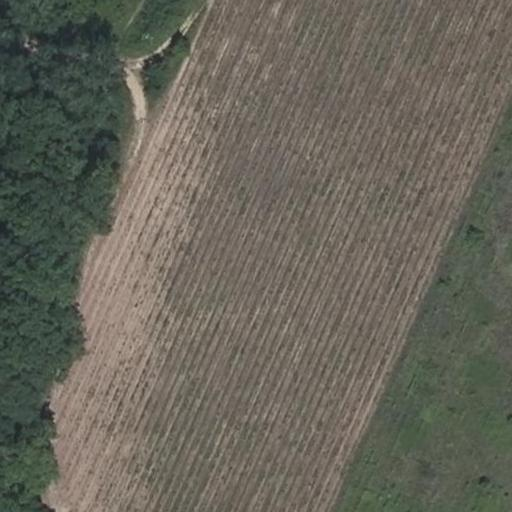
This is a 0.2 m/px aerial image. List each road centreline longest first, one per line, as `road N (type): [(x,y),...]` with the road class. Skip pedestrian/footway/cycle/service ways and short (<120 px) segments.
road 1 (track): [(134,62),(36,309),(10,449),(28,511)]
road 2 (track): [(0,64),(134,62),(210,0)]
